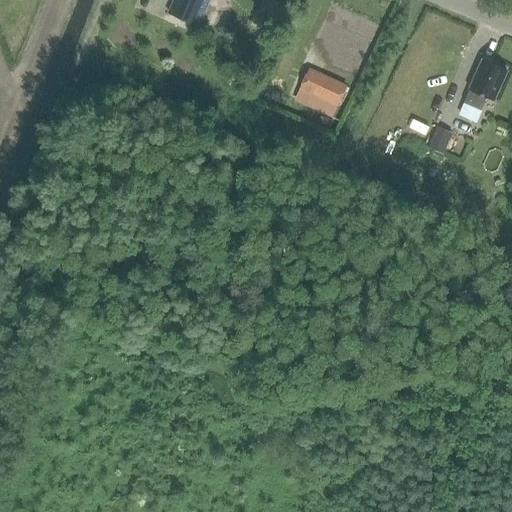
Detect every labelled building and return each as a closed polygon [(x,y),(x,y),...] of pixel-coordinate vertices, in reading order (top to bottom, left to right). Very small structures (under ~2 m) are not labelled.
[(225,0),(174,0),(169,14),(191,24),(201,0),(225,0)] [(273,0),(266,0),(261,12),(281,21),(288,6),(273,0)] [(493,101),(506,71),(483,60),(469,91),(470,91),(465,104),(482,111),(487,99),(493,101)] [(336,105),(344,87),(308,70),(299,88),(336,105)] [(434,125),(425,145),(440,151),(447,135),(449,131),(434,125)]
